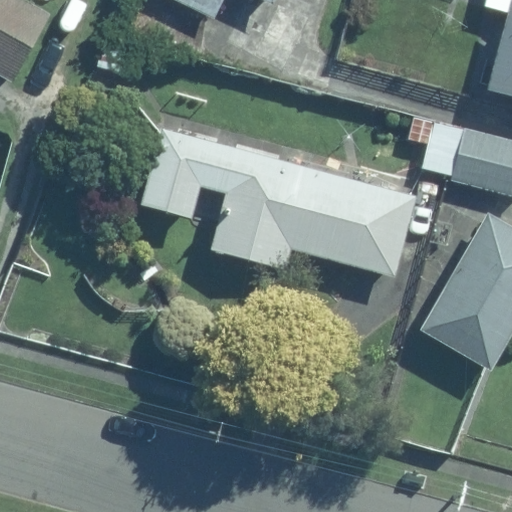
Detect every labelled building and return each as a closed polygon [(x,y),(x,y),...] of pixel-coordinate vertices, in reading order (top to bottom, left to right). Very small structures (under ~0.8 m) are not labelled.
[(0,0),(0,68),(16,78),(55,10),(35,0),(0,0)] [(168,0),(214,21),(223,0),(257,0),(273,7),(276,0),(168,0)] [(511,0),(489,0),(486,12),(511,18),(511,23),(493,97),(511,102),(511,0)] [(179,23),(130,7),(121,32),(171,49),(179,23)] [(511,143),(408,117),(401,144),(424,150),(417,176),(511,199),(511,143)] [(416,197),(155,131),(136,207),(219,228),(211,259),(283,277),(289,253),(395,280),(416,197)] [(511,225),(493,214),(419,334),(491,379),(511,344),(511,225)]
